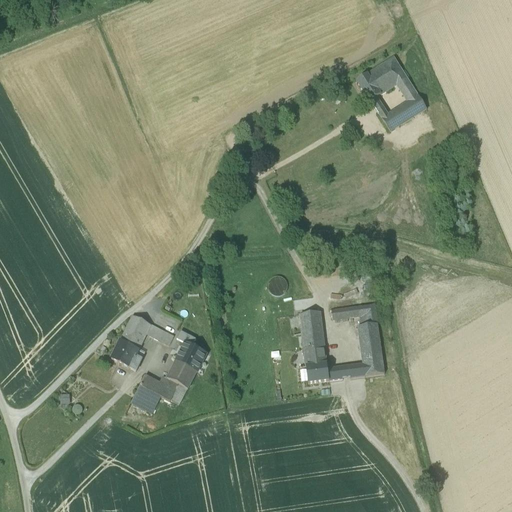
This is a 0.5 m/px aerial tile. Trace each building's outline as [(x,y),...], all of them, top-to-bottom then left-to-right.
[(393,59),(368,76),(380,97),(385,93),(387,96),(389,94),(387,92),(396,87),(400,84),(405,85),(408,83),(393,59)] [(368,76),(367,75),(356,82),(369,103),(370,103),(376,99),(380,97),(368,76)] [(408,83),(405,85),(400,84),(396,87),(406,103),(417,97),(408,83)] [(387,116),(381,120),(389,134),(426,110),(417,97),(406,103),(387,116)] [(370,103),(374,108),(380,104),(376,99),(370,103)] [(377,115),(384,111),(380,104),(374,108),(377,115)] [(384,111),(377,115),(381,120),(387,116),(384,111)] [(226,165),(217,181),(218,182),(217,184),(219,185),(220,183),(221,183),(230,167),(235,170),(236,166),(224,160),(222,163),(226,165)] [(369,260),(359,261),(361,283),(372,282),(369,260)] [(361,283),(363,300),(374,299),(372,282),(361,283)] [(303,286),(291,289),(293,297),(305,294),(303,286)] [(374,306),(331,312),(332,322),(358,318),(360,328),(377,326),(374,306)] [(320,313),(299,316),(305,359),(325,356),(320,313)] [(132,318),(120,342),(139,351),(146,337),(146,336),(150,327),(132,318)] [(360,328),(357,328),(362,367),(364,378),(384,376),(377,326),(360,328)] [(173,339),(150,327),(146,336),(146,337),(168,348),(173,339)] [(139,351),(120,342),(111,361),(129,370),(136,358),(139,351)] [(206,356),(184,345),(175,363),(196,374),(206,356)] [(325,356),(305,359),(308,385),(329,383),(327,371),(325,356)] [(136,358),(129,370),(136,374),(142,361),(136,358)] [(196,374),(175,363),(166,380),(168,381),(178,387),(187,391),(188,391),(196,374)] [(362,367),(356,368),(357,379),(364,378),(362,367)] [(356,368),(349,368),(350,380),(357,379),(356,368)] [(340,369),(327,371),(329,383),(342,381),(340,369)] [(159,385),(145,377),(139,388),(154,396),(159,385)] [(178,387),(168,381),(167,384),(161,381),(159,385),(175,393),(178,387)] [(175,393),(159,385),(154,396),(161,399),(170,404),(170,403),(175,393)] [(175,393),(170,403),(178,407),(187,391),(178,387),(175,393)] [(154,396),(139,388),(136,394),(158,405),(161,399),(154,396)] [(158,405),(136,394),(124,417),(146,428),(158,405)]
